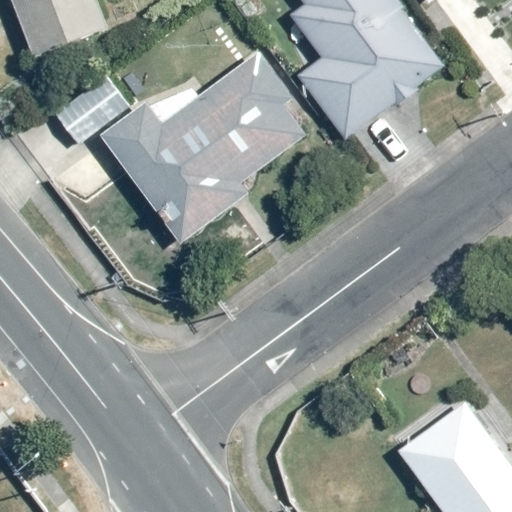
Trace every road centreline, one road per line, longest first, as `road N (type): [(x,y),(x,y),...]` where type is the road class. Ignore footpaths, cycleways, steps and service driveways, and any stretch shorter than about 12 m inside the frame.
road 1 (residential): [(511,159),(129,439)]
road 2 (residential): [(0,281),(129,439)]
